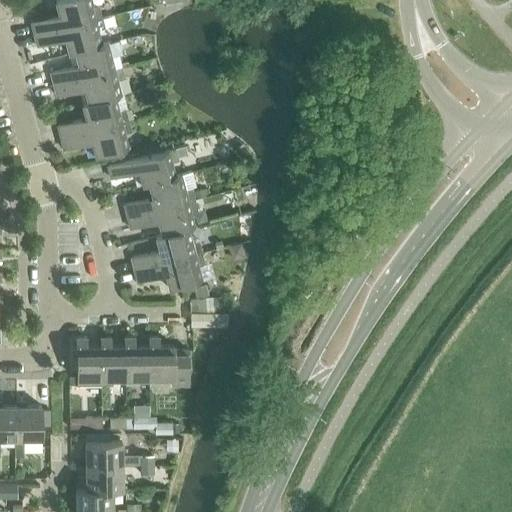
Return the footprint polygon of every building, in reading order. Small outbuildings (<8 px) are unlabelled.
[(31,22),(33,33),(99,18),(96,5),(89,6),(87,0),(55,0),(58,15),(31,22)] [(99,18),(33,33),(37,46),(64,39),(67,53),(75,51),(99,45),(96,30),(102,29),(99,18)] [(105,43),(99,45),(75,51),(78,64),(49,71),(52,84),(119,67),(116,57),(109,58),(105,43)] [(115,80),(122,79),(119,67),(52,84),(55,96),(85,89),(89,102),(113,96),(119,94),(115,80)] [(57,126),(60,137),(126,120),(124,109),(117,111),(113,96),(89,102),(82,104),(86,118),(57,126)] [(96,155),(127,148),(123,133),(129,132),(126,120),(60,137),(63,149),(92,142),(96,155)] [(142,186),(149,185),(173,179),(170,164),(176,163),(172,150),(107,166),(110,179),(139,173),(142,186)] [(194,199),(191,187),(183,189),(180,177),(173,179),(149,185),(153,200),(124,207),(126,217),(194,199)] [(197,210),(194,199),(126,217),(129,230),(159,222),(162,236),(186,230),(194,228),(190,212),(197,210)] [(130,258),(132,270),(200,254),(197,241),(189,243),(186,230),(162,236),(156,237),(159,251),(130,258)] [(199,282),(196,268),(203,266),(200,254),(132,270),(135,282),(164,275),(168,289),(199,282)] [(148,345),(133,345),(133,336),(123,336),(124,345),(125,379),(124,379),(124,385),(136,385),(136,379),(148,379),(149,379),(148,345)] [(159,379),(168,379),(168,378),(173,378),(172,349),(173,349),(173,344),(158,345),(157,336),(148,336),(148,345),(149,379),(148,379),(148,384),(159,384),(159,379)] [(100,346),(86,346),(86,337),(76,337),(77,376),(77,385),(88,385),(88,380),(100,379),(101,379),(100,346)] [(100,337),(100,346),(101,379),(100,379),(100,385),(112,385),(112,379),(124,379),(125,379),(124,345),(110,345),(110,337),(100,337)] [(187,349),(173,349),(172,349),(173,378),(168,378),(168,379),(168,384),(187,384),(187,349)] [(77,376),(68,376),(68,385),(77,385),(77,376)] [(0,438),(14,439),(16,439),(15,405),(0,405),(0,400),(0,438)] [(22,438),(41,438),(41,426),(40,410),(40,405),(25,405),(25,400),(15,400),(15,405),(16,439),(14,439),(14,457),(23,457),(22,438)] [(49,410),(40,410),(41,426),(49,426),(49,410)] [(124,427),(124,416),(109,417),(109,427),(124,427)] [(133,427),(148,427),(148,416),(133,416),(133,427)] [(155,416),(148,416),(148,427),(155,427),(156,433),(180,432),(180,425),(171,425),(171,422),(156,422),(155,416)] [(101,418),(85,418),(85,429),(101,428),(101,418)] [(85,440),(85,465),(121,465),(121,440),(109,440),(85,440)] [(140,455),(140,465),(153,465),(153,454),(140,455)] [(111,490),(121,490),(121,465),(85,465),(85,489),(111,489),(111,490)] [(140,473),(153,473),(153,465),(140,465),(140,473)] [(0,497),(15,497),(15,485),(0,484),(0,497)] [(75,489),(74,511),(111,511),(111,490),(111,489),(85,489),(75,489)] [(126,503),(126,511),(139,511),(140,503),(126,503)]
